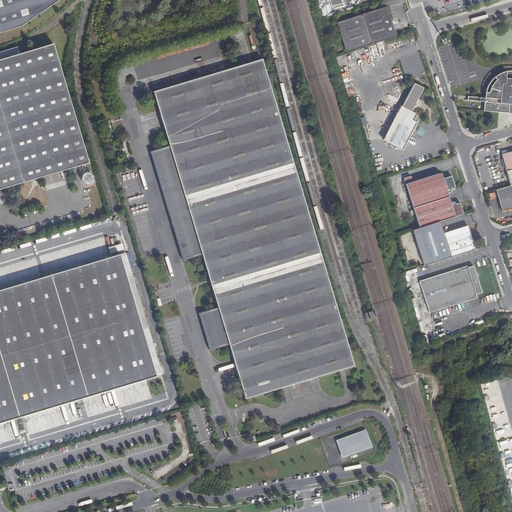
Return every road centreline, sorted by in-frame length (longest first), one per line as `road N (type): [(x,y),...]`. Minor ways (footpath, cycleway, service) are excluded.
road 1 (unclassified): [(397,465),(383,418),(361,413),(209,467),(178,492)]
road 2 (unclassified): [(178,492),(226,498),(397,465)]
road 3 (unclassified): [(461,147),(424,29)]
